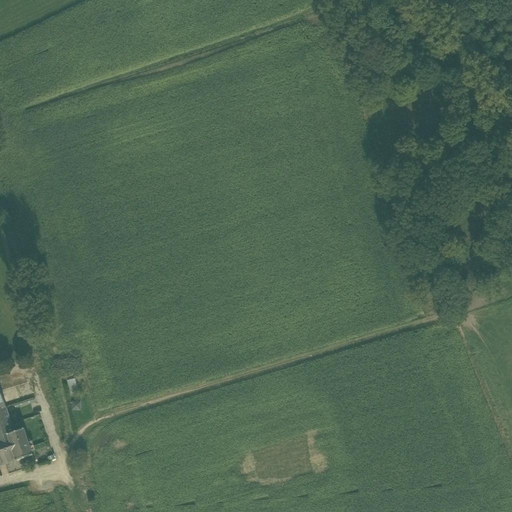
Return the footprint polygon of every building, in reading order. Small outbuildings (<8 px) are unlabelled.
[(75,379),(67,381),(70,395),(79,393),(75,379)] [(72,401),(72,411),(81,411),(81,402),(72,401)] [(0,431),(13,428),(6,407),(0,409),(0,431)] [(0,466),(16,461),(8,434),(14,432),(13,428),(0,431),(0,466)] [(24,429),(14,432),(8,434),(16,461),(33,456),(24,429)]
